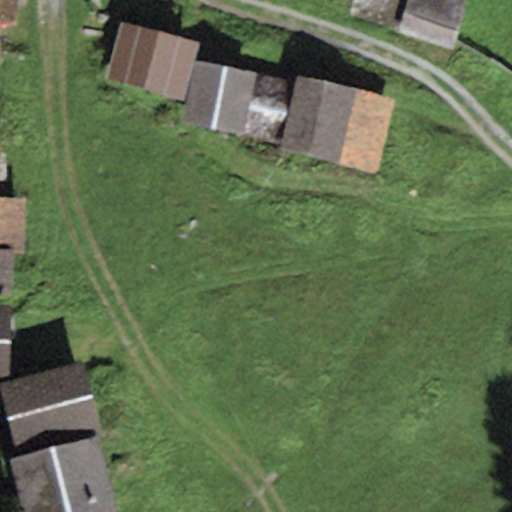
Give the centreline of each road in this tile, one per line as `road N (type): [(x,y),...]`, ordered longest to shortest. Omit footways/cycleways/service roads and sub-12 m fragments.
road 1 (track): [(47,0),(62,177),(104,287),(150,377),(247,469),(271,511)]
road 2 (track): [(511,152),(421,69),(371,45),(225,0)]
